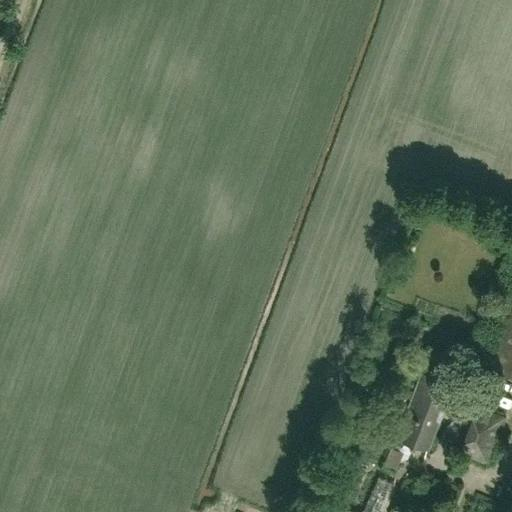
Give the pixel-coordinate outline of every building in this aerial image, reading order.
[(511,375),(511,309),(491,368),(511,375)] [(428,448),(453,384),(421,372),(397,436),(428,448)] [(488,464),(507,415),(477,404),(459,452),(488,464)] [(395,471),(404,451),(386,444),(377,463),(395,471)] [(365,511),(327,494),(318,511),(365,511)]
